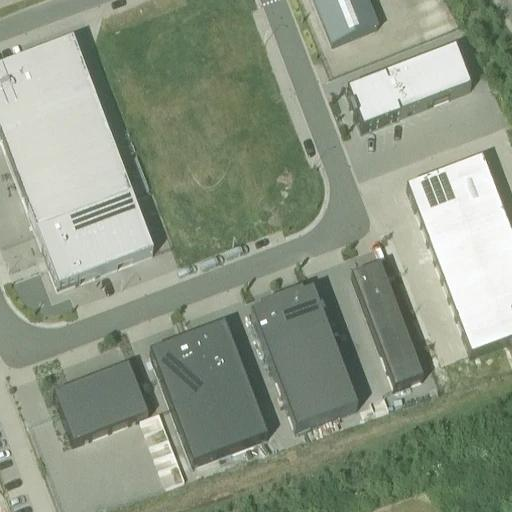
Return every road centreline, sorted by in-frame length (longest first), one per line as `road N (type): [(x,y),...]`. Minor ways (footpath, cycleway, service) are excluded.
road 1 (unclassified): [(0,328),(15,341),(43,345),(332,238),(345,216),(344,194),(270,0)]
road 2 (unknown): [(344,194),(383,201),(402,221),(453,345)]
